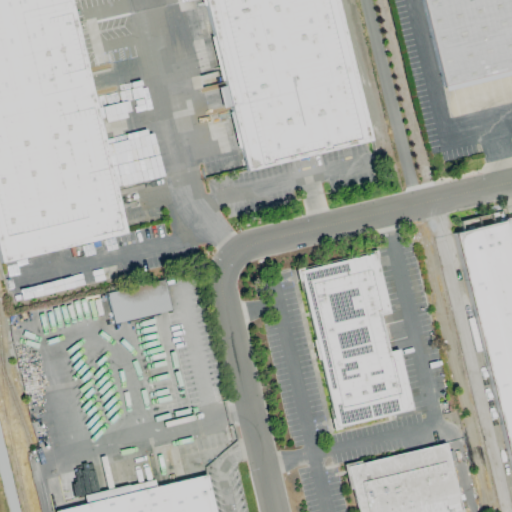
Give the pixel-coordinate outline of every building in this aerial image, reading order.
[(0,0),(0,259),(3,272),(133,240),(77,0),(0,0)] [(205,0),(251,179),(386,144),(348,0),(205,0)] [(511,0),(419,0),(441,88),(511,70),(511,0)] [(511,472),(453,236),(511,221),(511,472)] [(409,411),(397,350),(385,352),(378,316),(386,314),(374,255),(299,269),(330,427),(409,411)] [(105,292),(111,323),(169,312),(162,281),(105,292)] [(355,511),(458,511),(445,444),(345,464),(355,511)] [(52,511),(51,507),(206,472),(216,511),(52,511)]
